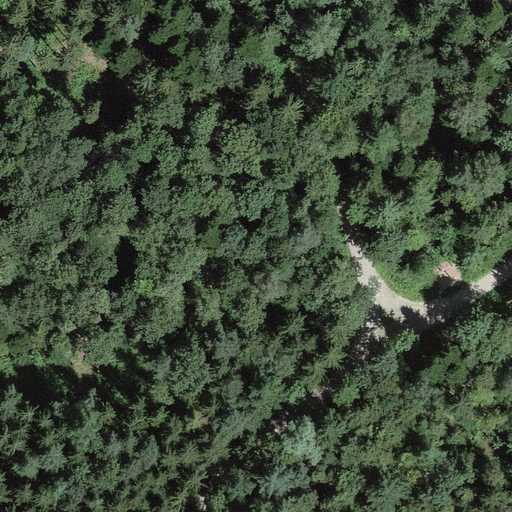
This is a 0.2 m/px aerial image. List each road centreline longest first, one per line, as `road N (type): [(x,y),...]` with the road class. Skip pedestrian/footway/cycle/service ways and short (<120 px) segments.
road 1 (track): [(385,325),(266,0)]
road 2 (track): [(385,325),(236,431),(201,511)]
road 3 (track): [(511,268),(432,311),(385,325)]
